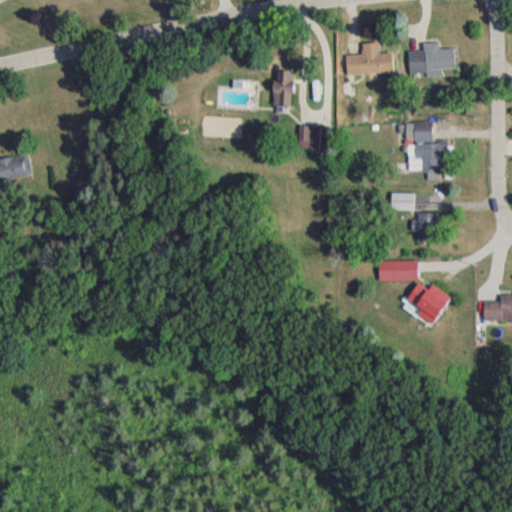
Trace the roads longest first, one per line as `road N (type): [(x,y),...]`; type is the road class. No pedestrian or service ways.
road 1 (residential): [(0,64),(335,0)]
road 2 (residential): [(494,0),(501,184),(511,218)]
